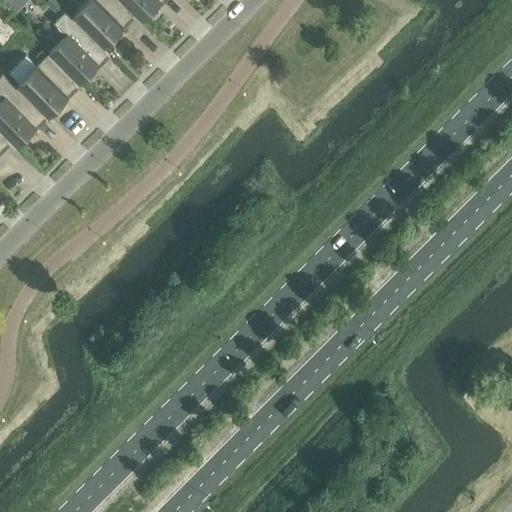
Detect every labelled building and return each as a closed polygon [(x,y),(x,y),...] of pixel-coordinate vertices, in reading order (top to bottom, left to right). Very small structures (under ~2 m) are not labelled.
[(3,0),(16,12),(27,0),(3,0)] [(55,0),(47,0),(45,2),(55,12),(61,5),(55,0)] [(103,44),(131,16),(115,0),(86,0),(73,14),(103,44)] [(121,0),(141,20),(161,0),(121,0)] [(79,83),(107,54),(64,11),(53,22),(66,35),(49,52),(79,83)] [(47,114),(76,85),(46,55),(35,65),(25,55),(7,73),(47,114)] [(35,126),(44,117),(2,74),(0,75),(0,94),(3,97),(0,100),(0,129),(16,145),(35,126)]
